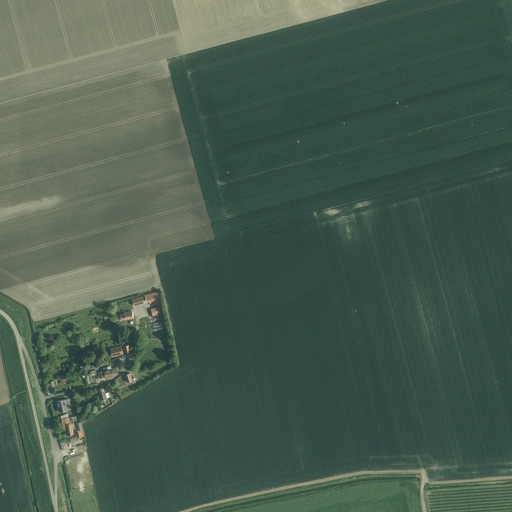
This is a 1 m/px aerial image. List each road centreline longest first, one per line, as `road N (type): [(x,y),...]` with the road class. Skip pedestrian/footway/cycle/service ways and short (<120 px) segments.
road 1 (unclassified): [(55,505),(17,336)]
road 2 (unclassified): [(43,398),(118,375),(134,352),(140,316)]
